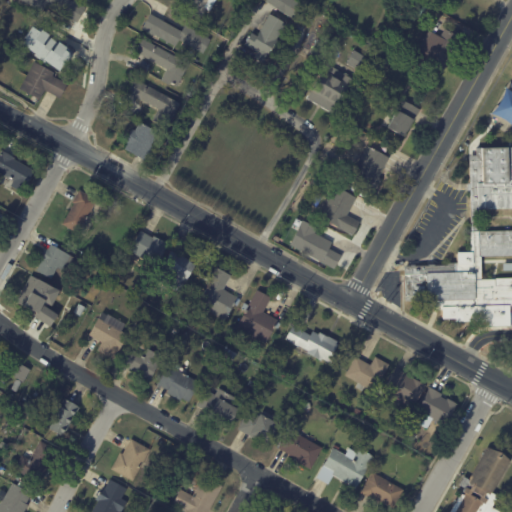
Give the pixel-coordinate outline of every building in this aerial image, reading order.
[(72,0),(85,7),(76,22),(44,5),(41,11),(21,0),(70,0),(72,1),(72,0)] [(214,0),(204,20),(179,6),(182,0),(214,0)] [(40,12),(47,16),(44,22),(37,18),(40,12)] [(150,14),(181,31),(184,25),(210,39),(203,53),(178,40),(174,46),(141,28),(149,14),(150,14)] [(284,23),(285,23),(276,39),(278,40),(272,50),(270,49),(261,63),(253,58),(256,52),(243,44),(250,33),(256,36),(269,14),(284,23)] [(455,34),(457,23),(444,19),(441,31),(455,34)] [(424,64),(431,53),(428,51),(426,56),(418,51),(429,32),(440,38),(444,29),(459,37),(448,56),(451,57),(441,74),(424,64)] [(44,37),(45,38),(43,42),(72,58),(64,73),(19,49),(30,30),(44,37)] [(188,64),(176,85),(170,82),(168,85),(160,80),(166,69),(132,50),(140,37),(188,64)] [(323,56),(320,61),(308,55),(317,39),(329,45),(323,56)] [(345,62),(357,70),(365,57),(353,50),(345,62)] [(56,97),(44,90),(38,100),(18,89),(33,62),(53,73),(51,76),(66,84),(58,98),(56,97)] [(329,65),(344,74),(345,73),(354,78),(333,114),(306,98),(326,63),(329,65)] [(387,65),(396,69),(393,76),(384,71),(387,65)] [(404,82),(394,76),(397,70),(408,76),(404,82)] [(180,103),(168,126),(160,122),(159,124),(152,121),(158,109),(120,89),(127,76),(180,103)] [(505,86),(511,90),(511,123),(491,111),(505,86)] [(420,110),(404,138),(386,128),(402,100),(420,110)] [(156,131),(157,132),(150,145),(155,147),(147,162),(124,150),(127,144),(124,142),(131,129),(134,131),(139,122),(156,131)] [(388,147),(385,153),(379,150),(382,144),(388,147)] [(387,157),(388,158),(377,177),(381,179),(374,193),(349,179),(367,146),(387,157)] [(475,149),(511,148),(511,209),(478,210),(478,231),(511,230),(511,256),(480,258),(481,279),(511,278),(511,306),(500,307),(500,321),(454,322),(452,309),(423,309),(423,302),(404,302),(404,267),(469,264),(468,193),(468,156),(474,156),(475,149)] [(3,152),(14,158),(13,159),(33,170),(20,192),(10,186),(13,181),(0,173),(0,151),(1,150),(3,152)] [(341,190),(356,198),(347,215),(359,222),(352,236),(317,216),(334,186),(341,190)] [(72,201),(78,190),(96,201),(77,234),(61,224),(73,204),(71,203),(72,201)] [(365,199),(359,195),(362,190),(368,193),(365,199)] [(316,230),(314,233),(331,243),(328,249),(341,256),(333,269),(289,245),(295,233),(290,230),(295,220),(301,223),(302,221),(316,228),(316,230)] [(141,232),(151,239),(153,236),(167,245),(154,266),(128,250),(139,231),(141,232)] [(64,265),(60,262),(50,279),(35,271),(49,244),(69,256),(64,265)] [(170,251),(188,260),(187,261),(194,264),(179,293),(167,287),(168,285),(159,280),(163,272),(160,271),(162,268),(161,267),(169,250),(170,251)] [(229,277),(222,290),(237,298),(236,299),(239,300),(236,306),(234,304),(224,321),(196,305),(216,268),(230,276),(229,277)] [(26,281),(29,275),(44,283),(39,292),(40,292),(38,296),(37,295),(29,310),(14,302),(26,281)] [(270,298),(262,312),(277,321),(276,322),(280,324),(277,329),(274,327),(265,344),(235,328),(244,311),(241,309),(244,303),(248,305),(256,291),(270,298)] [(79,305),(84,308),(80,316),(73,313),(78,304),(79,305)] [(98,341),(87,335),(101,312),(124,325),(120,331),(127,335),(112,361),(96,351),(100,343),(98,341)] [(294,327),(310,335),(312,332),(317,335),(319,333),(327,338),(327,337),(338,343),(332,353),(336,355),(330,365),(321,359),(320,361),(305,353),(306,352),(284,340),(292,326),(294,327)] [(171,332),(174,328),(179,332),(177,336),(171,332)] [(217,334),(223,336),(220,342),(215,338),(217,334)] [(162,357),(149,381),(119,365),(128,348),(141,355),(145,348),(162,357)] [(236,354),(233,361),(223,355),(226,348),(236,354)] [(355,357),(370,366),(375,357),(389,365),(373,392),(364,387),(362,391),(355,387),(357,383),(344,376),(355,357)] [(18,362),(29,369),(22,381),(11,374),(18,362)] [(199,383),(187,403),(181,399),(179,401),(166,393),(167,391),(156,384),(167,365),(199,383)] [(397,369),(425,385),(412,408),(382,391),(396,368),(397,369)] [(15,378),(21,381),(15,391),(10,387),(15,378)] [(431,389),(441,395),(440,397),(446,401),(447,399),(458,405),(445,427),(416,411),(429,388),(431,389)] [(236,410),(227,426),(207,415),(208,413),(196,406),(205,389),(215,395),(218,389),(235,399),(231,407),(236,410)] [(68,400),(79,406),(62,436),(46,427),(54,413),(53,413),(57,405),(58,405),(63,397),(68,400)] [(25,418),(16,414),(20,405),(29,410),(25,418)] [(258,415),(278,427),(267,446),(255,439),(255,440),(237,430),(247,411),(258,417),(258,415)] [(303,438),(322,449),(310,470),(295,462),(296,459),(277,449),(288,430),(296,434),(296,433),(300,436),(301,437),(303,438)] [(124,449),(129,438),(149,449),(132,480),(110,468),(119,451),(121,453),(124,449)] [(55,451),(47,464),(49,465),(38,483),(13,467),(20,454),(28,459),(39,440),(55,450),(55,451)] [(345,456),(352,460),(358,449),(373,457),(355,489),(332,476),(327,484),(318,479),(325,468),(322,466),(334,445),(339,448),(338,451),(345,456)] [(509,462),(492,492),(497,495),(491,506),(501,511),(448,511),(460,492),(463,494),(464,492),(462,491),(464,487),(458,484),(463,475),(468,478),(487,446),(510,460),(509,462)] [(380,503),(373,498),(372,500),(360,493),(371,473),(403,491),(392,510),(380,503)] [(209,479),(221,485),(206,511),(204,511),(203,511),(202,511),(187,511),(171,503),(179,488),(192,495),(198,483),(198,484),(203,475),(209,479)] [(100,488),(101,486),(104,488),(109,478),(126,488),(120,497),(126,500),(119,511),(90,511),(97,500),(94,498),(100,488)] [(30,494),(24,503),(27,504),(22,511),(0,511),(0,501),(11,482),(30,493),(30,494)]
